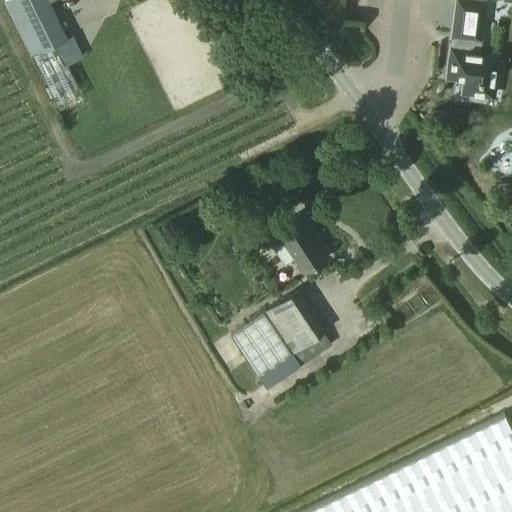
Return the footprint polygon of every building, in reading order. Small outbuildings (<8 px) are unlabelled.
[(6,0),(65,119),(88,107),(56,43),(66,38),(48,0),(49,0),(6,0)] [(451,47),(448,76),(465,78),(463,91),(471,92),(470,96),(473,98),(481,99),(484,98),(485,94),(493,95),(497,62),(477,59),(478,49),(484,0),(481,0),(457,0),(453,34),(457,35),(456,47),(451,47)] [(300,213),(275,229),(283,241),(273,248),(284,264),(294,257),(303,271),(328,254),(300,213)] [(230,333),(257,373),(266,387),(300,365),(331,344),(323,331),(324,330),(295,288),(261,311),(262,312),(230,333)] [(511,511),(511,429),(504,413),(300,511),(511,511)]
